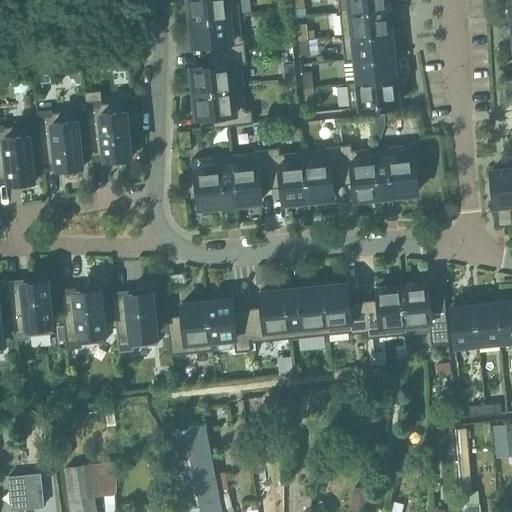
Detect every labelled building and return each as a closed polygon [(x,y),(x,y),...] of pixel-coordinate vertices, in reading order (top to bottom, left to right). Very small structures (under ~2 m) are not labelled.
[(188,0),(191,20),(240,15),(238,0),(188,0)] [(277,0),(278,11),(290,10),(288,0),(277,0)] [(305,0),(294,0),(296,8),(306,7),(305,0)] [(390,0),(339,0),(340,12),(391,7),(390,0)] [(391,7),(340,12),(343,36),(392,31),(392,29),(393,29),(393,30),(394,29),(391,7)] [(240,15),(191,20),(193,45),(205,43),(206,54),(246,50),(245,38),(243,38),(240,15)] [(297,24),(298,35),(299,40),(309,39),(308,23),(297,24)] [(392,31),(343,36),(345,60),(394,55),(392,31)] [(299,40),(300,51),(301,56),(311,55),(309,39),(299,40)] [(208,65),(192,67),(194,92),(244,87),(241,63),(247,63),(246,50),(206,54),(208,65)] [(394,55),(345,60),(346,61),(356,60),(358,81),(348,82),(348,84),(397,79),(394,55)] [(295,65),(284,66),(285,80),(296,79),(295,65)] [(302,72),(303,84),(304,88),(314,87),(313,71),(302,72)] [(397,79),(348,84),(351,109),(399,104),(397,79)] [(246,110),(244,87),(194,92),(197,117),(213,115),(214,127),(253,123),(252,110),(246,110)] [(304,88),(305,97),(305,104),(316,103),(314,87),(304,88)] [(126,100),(87,105),(91,147),(93,161),(93,165),(94,165),(93,161),(116,159),(117,160),(132,159),(131,152),(137,152),(136,138),(130,138),(126,100)] [(290,116),(300,115),(298,101),(288,102),(290,116)] [(45,174),(45,171),(68,168),(68,170),(84,168),(83,162),(82,148),(77,110),(38,114),(45,174)] [(30,124),(0,127),(0,184),(20,183),(20,184),(36,183),(30,124)] [(189,146),(188,131),(178,132),(180,147),(189,146)] [(412,143),(376,147),(381,196),(417,193),(412,143)] [(352,149),(352,144),(339,145),(344,184),(355,183),(356,199),(381,196),(376,147),(352,149)] [(339,145),(327,146),(327,148),(304,151),(309,200),(334,197),(333,186),(344,184),(339,145)] [(91,147),(82,148),(83,162),(93,161),(91,147)] [(280,153),(280,147),(268,148),(272,188),(283,187),(284,203),(309,200),(304,151),(280,153)] [(268,148),(254,150),(255,152),(232,154),(237,204),(262,201),(261,189),(272,188),(268,148)] [(232,154),(196,158),(200,195),(201,207),(213,206),(237,204),(232,154)] [(511,204),(511,167),(492,170),(498,226),(511,225),(511,209),(511,205),(511,204)] [(9,277),(13,319),(14,333),(15,337),(54,333),(48,274),(32,276),(33,277),(34,281),(10,283),(10,277),(9,277)] [(427,281),(403,284),(408,334),(431,331),(432,344),(450,342),(447,310),(431,312),(427,281)] [(349,302),(347,282),(322,284),(328,334),(366,330),(367,338),(368,338),(364,300),(349,302)] [(61,285),(64,312),(65,325),(66,339),(67,345),(107,341),(101,283),(85,284),(85,286),(86,286),(86,289),(63,291),(62,285),(61,285)] [(328,334),(322,284),(287,288),(292,338),(328,334)] [(378,287),(379,299),(364,300),(368,338),(408,334),(403,284),(378,287)] [(114,288),(113,288),(115,306),(117,321),(120,348),(159,344),(153,286),(137,287),(137,289),(138,289),(138,292),(115,295),(114,288)] [(287,288),(262,291),(264,307),(249,308),(252,342),(292,338),(287,288)] [(233,310),(232,298),(207,300),(213,350),(214,350),(213,340),(235,338),(236,352),(252,350),(251,342),(252,342),(249,308),(233,310)] [(207,300),(183,303),(184,315),(168,317),(172,354),(213,350),(207,300)] [(511,339),(511,300),(496,302),(500,341),(511,339)] [(496,302),(475,304),(479,343),(500,341),(496,302)] [(456,347),(478,344),(474,305),(452,308),(456,347)] [(109,322),(117,321),(115,306),(108,307),(109,322)] [(7,333),(14,333),(13,319),(6,319),(7,330),(7,333)] [(57,326),(59,340),(66,339),(65,325),(57,326)] [(450,362),(437,364),(438,373),(451,372),(450,362)] [(72,389),(52,390),(53,399),(72,397),(72,389)] [(486,404),(486,406),(487,414),(502,412),(501,402),(486,404)] [(486,404),(479,404),(470,405),(471,416),(487,414),(486,406),(486,404)] [(180,511),(224,511),(223,508),(207,423),(164,431),(180,511)] [(511,423),(494,425),(497,457),(511,455),(511,423)] [(462,491),(472,491),(467,427),(457,428),(462,491)] [(443,462),(457,461),(454,429),(441,430),(443,462)] [(94,511),(88,464),(66,467),(72,511),(94,511)] [(24,481),(27,511),(36,511),(43,511),(40,479),(24,481)] [(11,511),(27,511),(24,481),(8,482),(11,511)] [(350,511),(366,511),(371,489),(355,486),(350,511)] [(472,491),(462,491),(463,504),(479,503),(478,490),(472,491)] [(400,511),(403,504),(392,501),(389,511),(400,511)]
